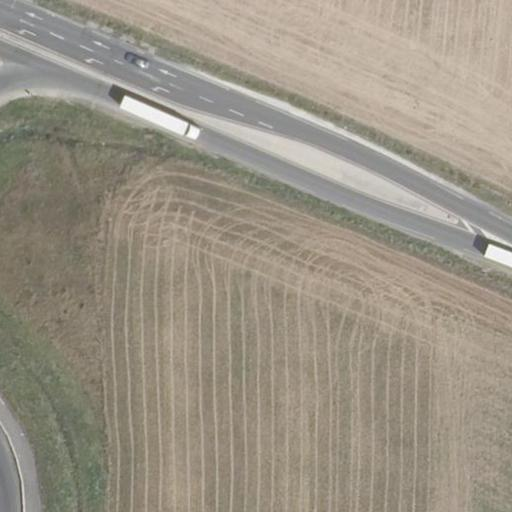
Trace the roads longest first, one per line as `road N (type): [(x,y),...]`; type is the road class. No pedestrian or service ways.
road 1 (primary): [(511,238),(283,126),(0,8)]
road 2 (primary): [(59,71),(350,200),(511,254)]
